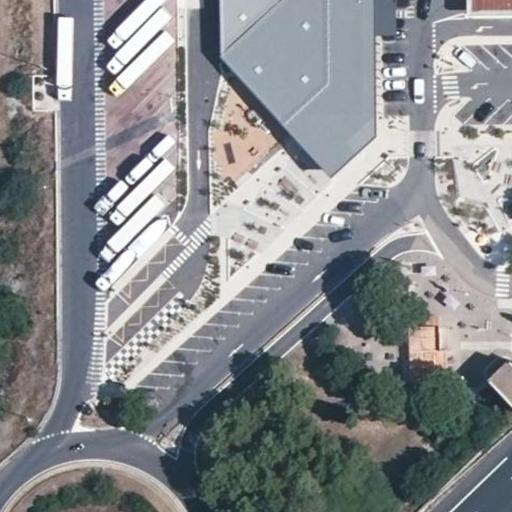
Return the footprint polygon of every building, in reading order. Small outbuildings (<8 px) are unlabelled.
[(219,0),(221,56),(331,177),(376,136),(375,35),(374,8),(373,0),(219,0)] [(395,0),(373,0),(375,35),(396,34),(395,0)] [(511,11),(511,0),(473,0),(474,12),(511,11)] [(163,328),(142,346),(150,356),(172,338),(163,328)] [(412,381),(412,355),(389,354),(388,380),(412,381)] [(97,404),(124,405),(126,373),(99,372),(97,404)]
